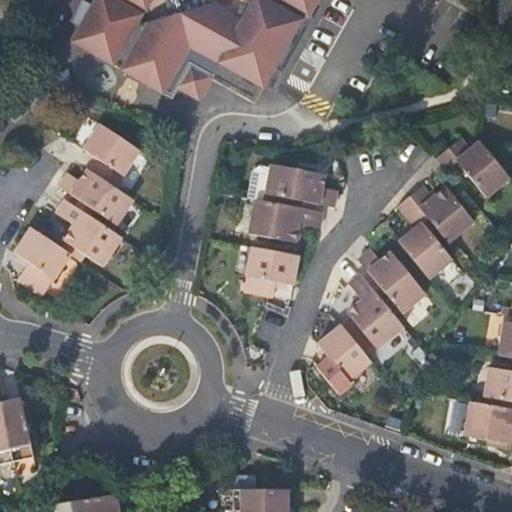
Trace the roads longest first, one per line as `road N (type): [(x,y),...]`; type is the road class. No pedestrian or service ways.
road 1 (residential): [(405,165),(324,250),(278,425)]
road 2 (residential): [(222,399),(218,348),(177,317),(122,331),(103,364)]
road 3 (residential): [(103,364),(101,383),(115,417),(146,438),(199,429),(222,399)]
road 4 (residential): [(511,509),(371,459)]
